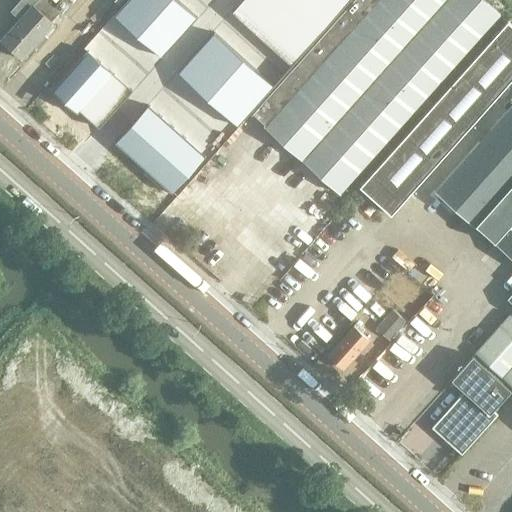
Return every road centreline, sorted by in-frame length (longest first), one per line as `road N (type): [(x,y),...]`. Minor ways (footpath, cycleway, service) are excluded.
road 1 (unclassified): [(0,128),(428,511)]
road 2 (secondary): [(380,511),(0,167)]
